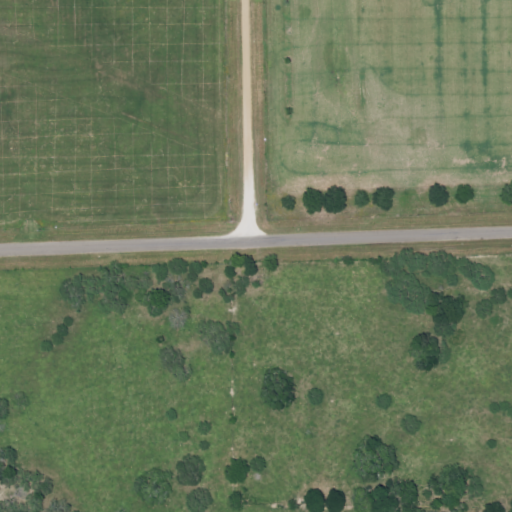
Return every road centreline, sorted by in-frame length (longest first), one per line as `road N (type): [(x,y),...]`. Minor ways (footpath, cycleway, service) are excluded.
road 1 (residential): [(0,247),(511,230)]
road 2 (residential): [(249,238),(244,0)]
